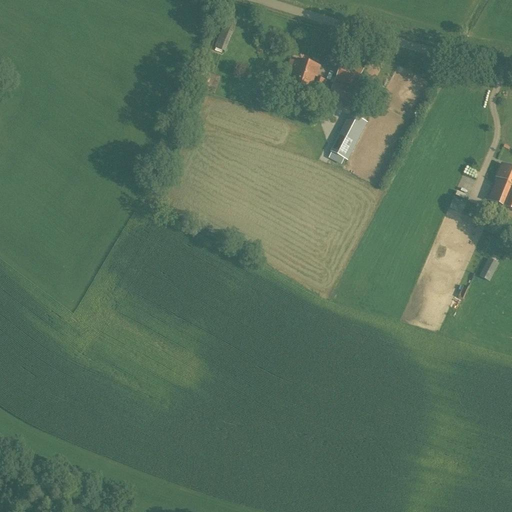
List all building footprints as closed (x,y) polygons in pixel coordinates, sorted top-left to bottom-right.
[(225,52),(237,22),(227,18),(215,48),(216,48),(215,51),(221,53),(222,51),(225,52)] [(266,43),(264,48),(274,51),(277,43),(273,42),(274,39),(267,37),(265,43),(266,43)] [(299,59),(293,77),(315,84),(316,78),(317,78),(320,66),(299,59)] [(343,62),(335,82),(356,90),(364,70),(343,62)] [(315,84),(293,77),(290,88),(322,98),(324,90),(331,93),(330,96),(350,104),(356,90),(335,82),(334,85),(317,78),(316,78),(315,84)] [(271,109),(273,97),(258,93),(255,106),(271,109)] [(355,147),(339,139),(331,154),(347,162),(355,147)] [(489,200),(505,207),(511,190),(511,168),(502,165),(496,179),(498,179),(489,200)] [(489,259),(479,277),(489,282),(499,264),(489,259)]
